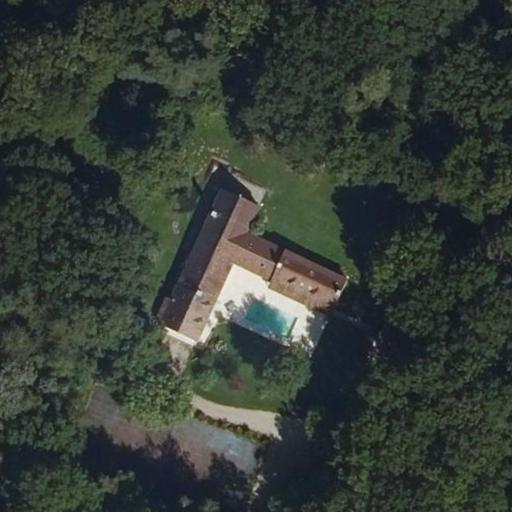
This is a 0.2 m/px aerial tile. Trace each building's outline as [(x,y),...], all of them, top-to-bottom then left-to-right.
[(213,208),(225,179),(186,163),(146,263),(183,278),(200,237),(204,226),(242,240),(237,253),(305,280),(318,249),(213,208)] [(237,253),(242,240),(204,226),(200,237),(237,253)] [(305,280),(237,253),(236,260),(302,285),(305,280)] [(214,296),(262,314),(271,289),(223,270),(214,296)] [(211,423),(200,446),(233,462),(245,439),(211,423)]
